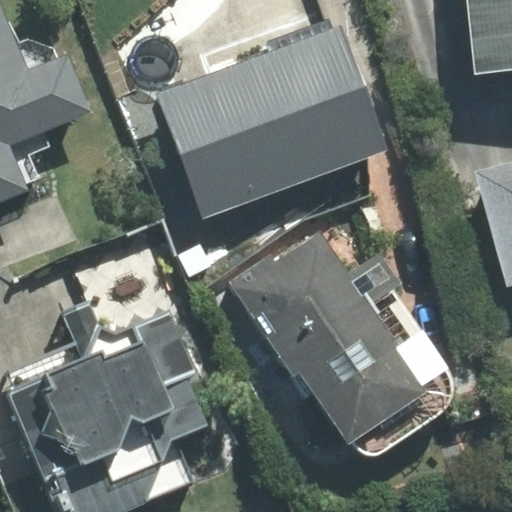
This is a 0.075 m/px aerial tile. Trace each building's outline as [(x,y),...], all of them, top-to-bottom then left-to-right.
[(3,0),(0,0),(0,200),(31,187),(13,145),(96,110),(72,53),(33,70),(3,0)] [(511,0),(470,0),(476,70),(511,66),(511,162),(479,171),(510,287),(511,286),(511,0)] [(343,25),(165,92),(212,216),(390,149),(343,25)] [(322,223),(235,283),(346,445),(434,385),(322,223)] [(6,375),(64,511),(117,511),(198,478),(181,437),(217,422),(168,306),(6,375)]
